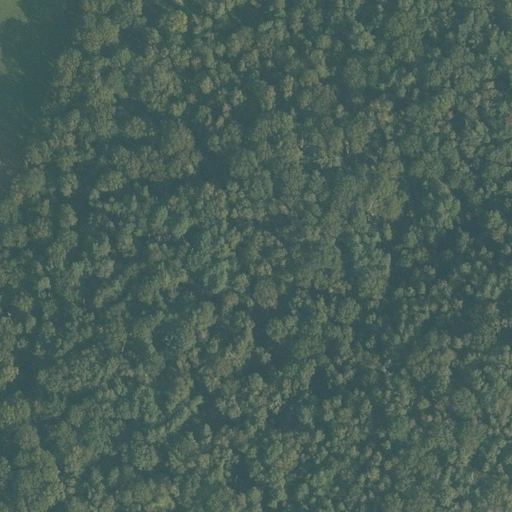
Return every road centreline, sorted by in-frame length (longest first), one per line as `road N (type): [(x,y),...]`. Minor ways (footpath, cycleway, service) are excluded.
road 1 (track): [(93,0),(0,231)]
road 2 (unknown): [(460,511),(417,442),(415,423),(455,348),(480,327)]
road 3 (track): [(417,371),(388,390),(332,455),(353,511)]
road 4 (track): [(417,371),(404,412),(405,461),(434,511)]
